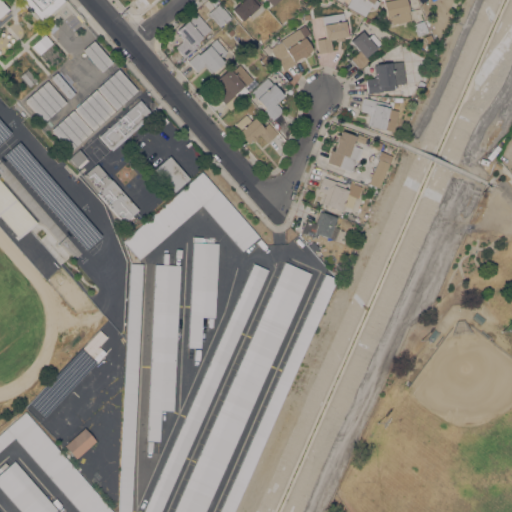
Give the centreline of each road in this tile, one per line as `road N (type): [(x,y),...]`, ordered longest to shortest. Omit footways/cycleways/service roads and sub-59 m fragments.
road 1 (residential): [(274,202),(90,0)]
road 2 (residential): [(323,88),(274,202)]
